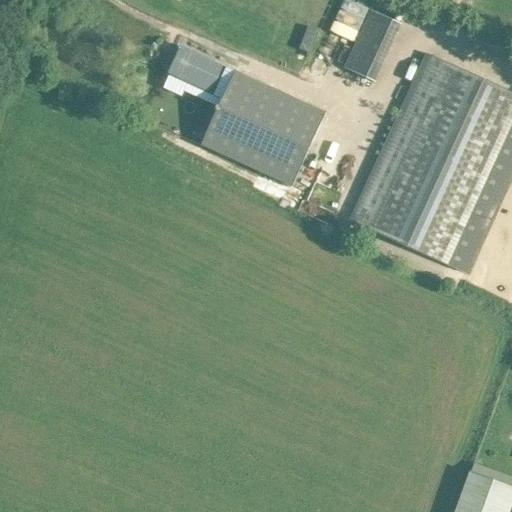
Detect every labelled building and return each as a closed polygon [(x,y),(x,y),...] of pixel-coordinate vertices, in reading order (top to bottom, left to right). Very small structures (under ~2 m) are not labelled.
[(363,20),(368,9),(350,1),(347,0),(343,0),(340,8),(345,12),(363,20)] [(344,14),(338,12),(334,21),(339,25),(357,33),(362,22),(344,14)] [(338,27),(332,25),(328,34),(333,38),(351,46),(356,35),(338,27)] [(169,75),(213,95),(226,68),(226,67),(180,46),(167,74),(169,75)] [(351,220),(465,272),(511,169),(511,91),(428,53),(351,220)] [(293,186),(326,113),(234,72),(201,144),(293,186)] [(167,106),(160,126),(189,135),(196,116),(167,106)] [(506,511),(511,499),(511,482),(469,468),(453,511),(506,511)]
